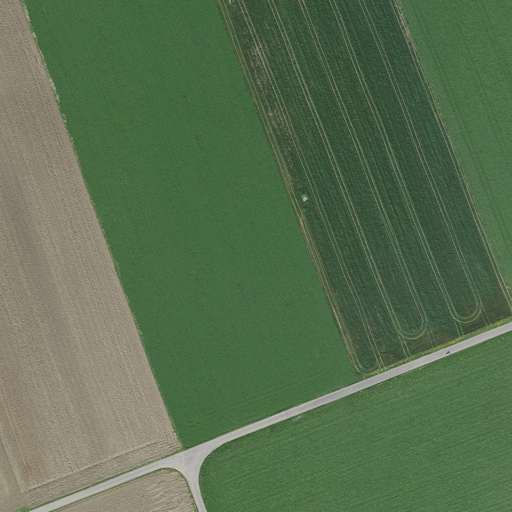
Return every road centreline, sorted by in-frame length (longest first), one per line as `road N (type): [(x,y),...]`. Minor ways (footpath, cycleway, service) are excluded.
road 1 (unclassified): [(511,325),(180,456)]
road 2 (unclassified): [(180,456),(38,511)]
